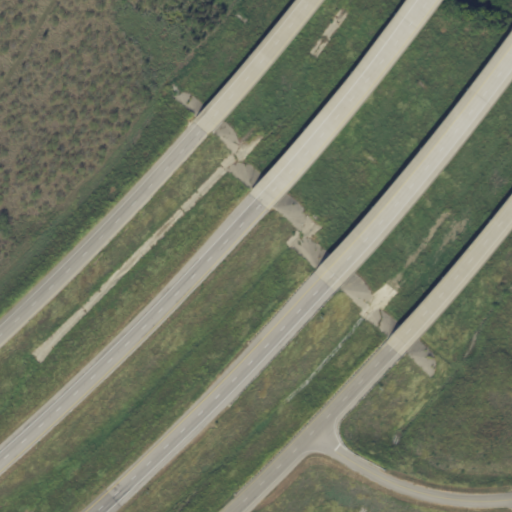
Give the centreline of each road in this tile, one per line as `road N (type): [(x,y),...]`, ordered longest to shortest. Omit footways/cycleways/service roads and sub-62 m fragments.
road 1 (motorway): [(256,202),(0,454)]
road 2 (motorway): [(96,511),(331,278)]
road 3 (motorway): [(331,278),(511,50)]
road 4 (tertiary): [(202,126),(0,331)]
road 5 (motorway): [(420,0),(256,202)]
road 6 (tertiary): [(231,511),(392,347)]
road 7 (residential): [(313,430),(396,479),(511,494)]
road 8 (tertiary): [(392,347),(511,205)]
road 9 (tertiary): [(304,0),(202,126)]
